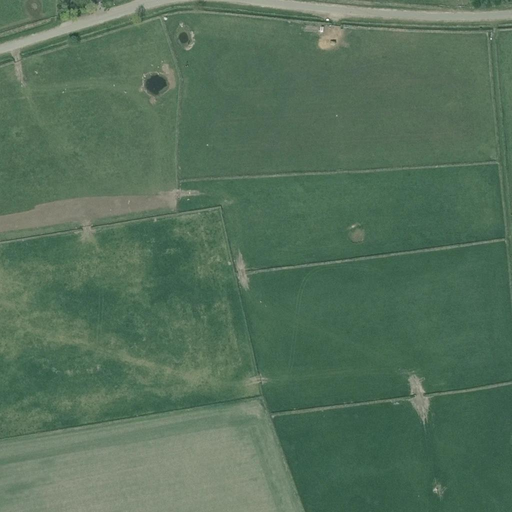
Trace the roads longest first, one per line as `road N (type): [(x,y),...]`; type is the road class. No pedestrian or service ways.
road 1 (unclassified): [(234,0),(384,14),(511,14)]
road 2 (unclassified): [(0,50),(167,0)]
